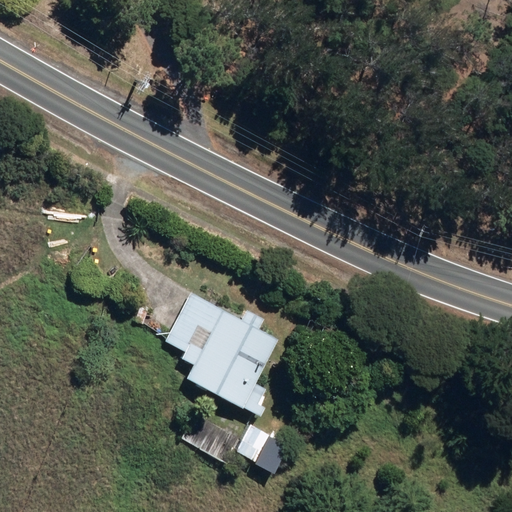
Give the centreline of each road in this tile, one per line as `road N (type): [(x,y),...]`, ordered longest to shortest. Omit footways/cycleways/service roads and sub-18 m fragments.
road 1 (tertiary): [(511,304),(336,235),(0,60)]
road 2 (unknown): [(229,182),(192,82),(125,0)]
